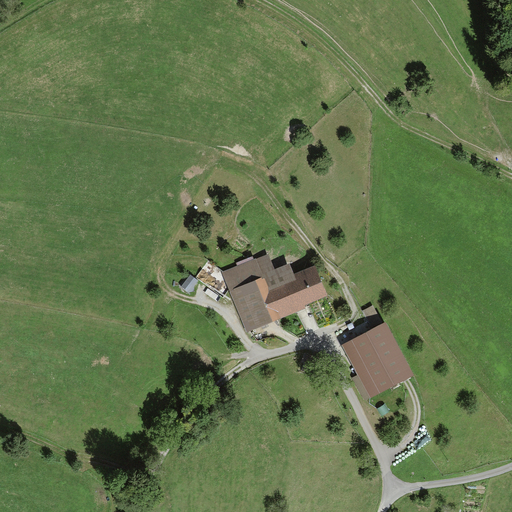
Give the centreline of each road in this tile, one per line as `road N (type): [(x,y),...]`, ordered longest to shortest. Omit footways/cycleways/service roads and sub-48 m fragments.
road 1 (track): [(511,176),(401,126),(345,62),(259,0)]
road 2 (track): [(325,345),(256,357),(225,377),(171,438),(136,511)]
road 3 (residential): [(392,488),(325,345)]
road 4 (residential): [(511,465),(392,488)]
